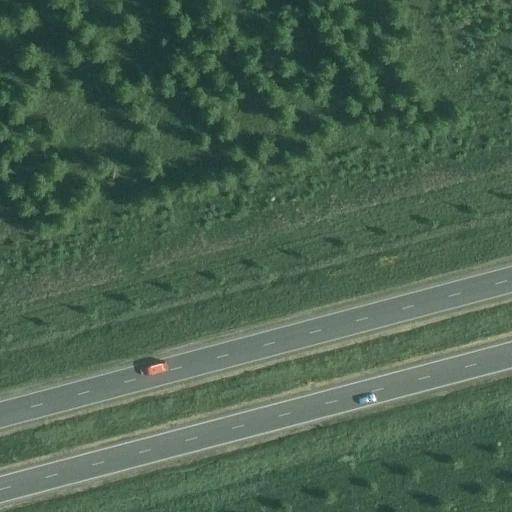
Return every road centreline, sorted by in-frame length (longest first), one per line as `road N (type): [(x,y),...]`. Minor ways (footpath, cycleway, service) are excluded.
road 1 (trunk): [(511,280),(0,416)]
road 2 (trunk): [(0,493),(511,357)]
